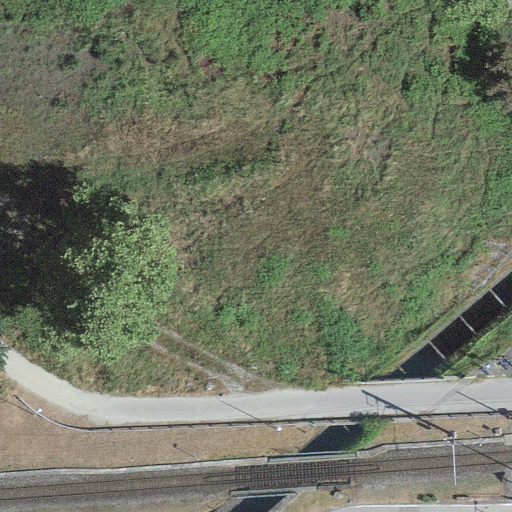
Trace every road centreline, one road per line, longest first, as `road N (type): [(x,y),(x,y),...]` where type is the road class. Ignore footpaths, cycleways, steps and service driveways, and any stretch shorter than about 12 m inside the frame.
road 1 (residential): [(0,354),(53,392),(104,408),(511,391)]
road 2 (track): [(0,205),(80,285),(177,350),(287,402)]
